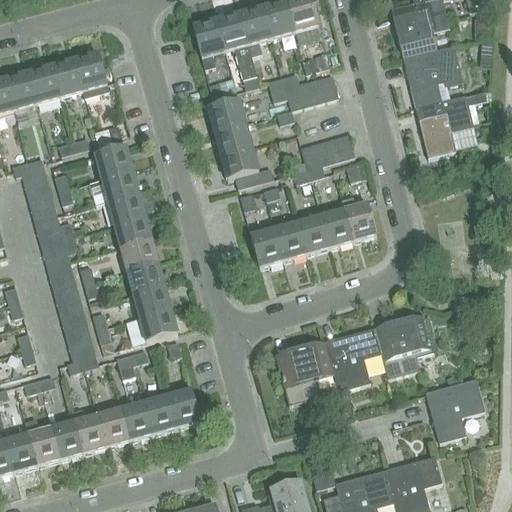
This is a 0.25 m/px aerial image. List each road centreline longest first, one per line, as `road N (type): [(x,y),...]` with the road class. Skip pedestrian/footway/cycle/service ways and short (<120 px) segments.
road 1 (residential): [(220,329),(389,282),(406,261),(346,0)]
road 2 (residential): [(220,329),(131,4)]
road 3 (residential): [(54,511),(251,457),(220,329)]
road 4 (residential): [(0,38),(131,4)]
